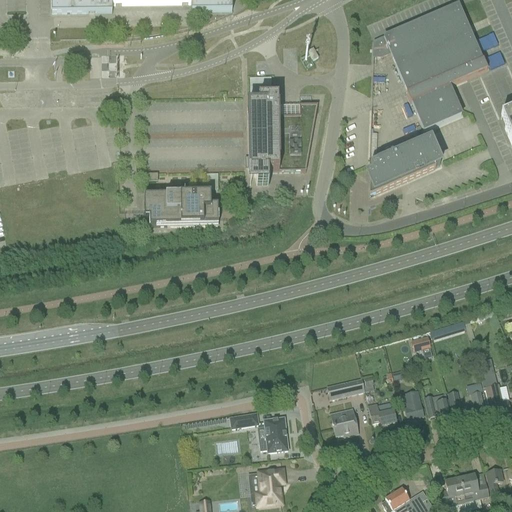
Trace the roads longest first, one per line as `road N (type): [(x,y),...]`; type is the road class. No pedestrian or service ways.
road 1 (primary): [(511,229),(310,290),(0,352)]
road 2 (primary): [(0,396),(321,333),(511,279)]
road 3 (unclassified): [(0,448),(291,398),(302,406),(320,468),(336,484)]
road 4 (unclassified): [(34,87),(190,70),(237,52),(306,4)]
road 5 (unclassified): [(306,4),(172,46),(34,65)]
road 6 (unclassified): [(321,220),(341,32),(330,0)]
road 7 (unclassified): [(321,220),(369,230),(511,186)]
road 8 (residential): [(336,484),(360,470),(511,435)]
